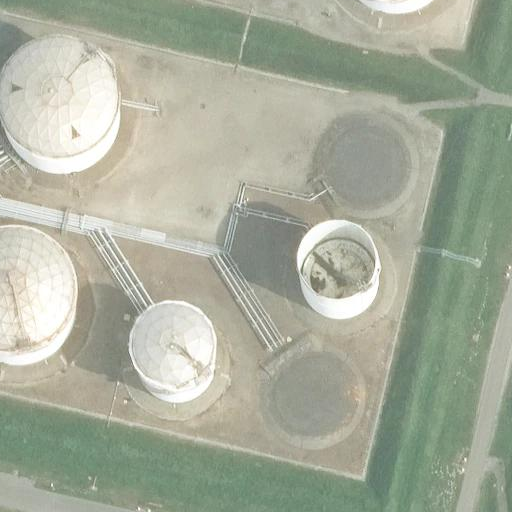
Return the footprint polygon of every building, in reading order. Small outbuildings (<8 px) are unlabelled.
[(357,0),(359,1),(395,18),(432,11),(444,0),(357,0)] [(26,167),(62,184),(99,177),(124,156),(135,122),(130,92),(115,71),(88,56),(53,56),(27,69),(9,94),(6,132),(26,167)] [(314,290),(329,311),(346,318),(368,315),(387,296),(388,267),(375,249),(355,241),(331,246),(315,264),(314,290)] [(0,361),(23,372),(60,366),(85,345),(96,311),(91,281),(76,260),(50,245),(14,244),(0,251),(0,361)] [(151,375),(167,397),(184,404),(206,400),(225,381),(226,352),(213,334),(193,326),(169,332),(153,350),(151,375)]
